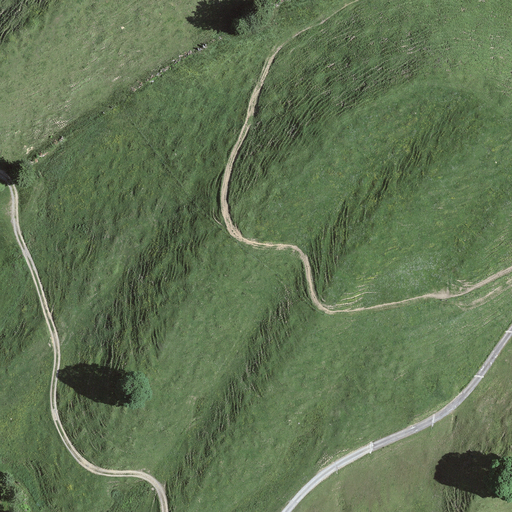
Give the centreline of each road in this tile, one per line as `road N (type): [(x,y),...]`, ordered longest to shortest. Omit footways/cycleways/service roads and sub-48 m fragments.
road 1 (track): [(352,0),(282,40),(268,60),(225,184),(230,228),(247,243),(301,250),(325,312),(449,296),(511,270)]
road 2 (track): [(165,511),(151,479),(90,469),(57,424),(58,346),(20,241),(11,185),(0,175)]
road 3 (track): [(511,332),(450,408),(321,475),(286,511)]
